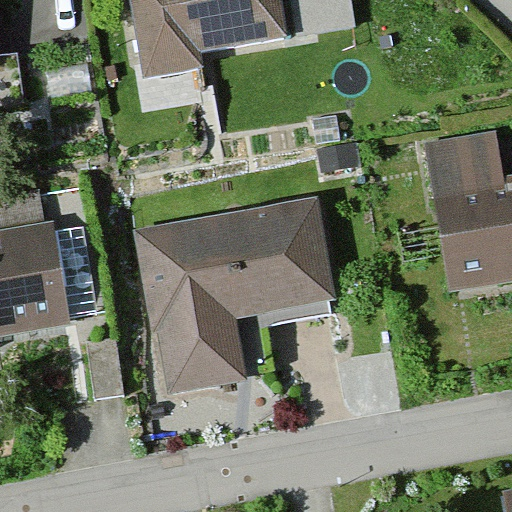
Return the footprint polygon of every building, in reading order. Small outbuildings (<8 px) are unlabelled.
[(268,0),(122,0),(137,86),(194,77),(192,63),(277,50),(268,0)] [(488,145),(419,156),(441,303),(511,291),(511,187),(495,190),(488,145)] [(325,312),(308,212),(130,244),(159,404),(241,389),(231,329),(325,312)] [(47,238),(0,246),(0,345),(64,334),(47,238)] [(511,511),(511,502),(496,505),(497,511),(511,511)]
